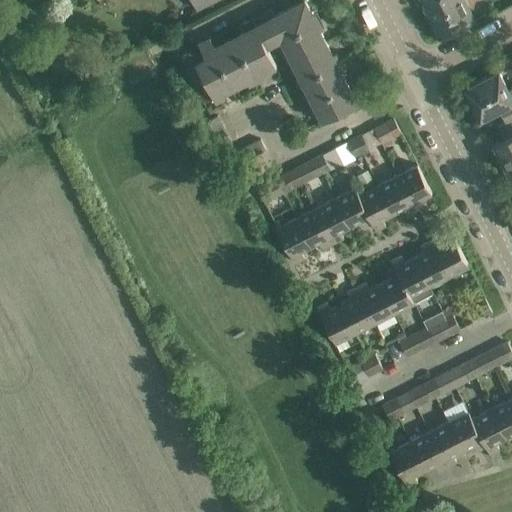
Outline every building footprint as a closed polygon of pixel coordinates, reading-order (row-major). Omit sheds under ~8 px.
[(191,0),(196,9),(214,0),(191,0)] [(272,23),(195,62),(201,74),(204,80),(207,85),(210,91),(213,97),(276,65),(266,46),(280,39),(322,120),(356,103),(304,0),(303,0),(269,17),(272,23)] [(423,8),(424,9),(428,17),(437,35),(454,26),(456,30),(474,21),(463,0),(421,0),(425,7),(423,8)] [(11,36),(21,31),(11,12),(2,17),(11,36)] [(195,62),(185,67),(188,73),(198,68),(195,62)] [(198,68),(188,73),(191,79),(201,74),(198,68)] [(488,76),(464,88),(479,118),(499,108),(506,122),(506,123),(511,119),(511,91),(509,93),(498,71),(488,76)] [(201,74),(191,79),(194,85),(204,80),(201,74)] [(204,80),(194,85),(197,90),(207,85),(204,80)] [(207,85),(197,90),(200,96),(210,91),(207,85)] [(210,91),(200,96),(203,102),(213,97),(210,91)] [(207,121),(210,126),(220,121),(217,116),(207,121)] [(381,143),(393,136),(400,132),(393,118),(373,128),(381,143)] [(505,138),(493,144),(508,174),(511,171),(511,119),(506,123),(506,122),(499,126),(505,138)] [(220,121),(210,126),(213,132),(223,127),(220,121)] [(223,127),(213,132),(216,138),(226,133),(223,127)] [(226,133),(216,138),(219,143),(229,138),(226,133)] [(354,138),(361,152),(368,149),(361,134),(354,138)] [(229,138),(219,143),(221,149),(231,144),(229,138)] [(361,152),(354,138),(347,142),(354,156),(361,152)] [(260,139),(254,142),(260,152),(265,149),(260,139)] [(254,142),(249,145),(254,155),(260,152),(254,142)] [(231,144),(221,149),(224,154),(234,149),(231,144)] [(249,145),(243,148),(248,158),(254,155),(249,145)] [(242,160),(248,158),(243,148),(237,150),(242,160)] [(315,158),(322,172),(329,168),(322,154),(315,158)] [(322,172),(315,158),(308,161),(316,175),(322,172)] [(417,165),(399,174),(397,175),(415,210),(424,205),(421,199),(431,193),(417,165)] [(284,192),(291,188),(283,174),(276,177),(284,192)] [(406,215),(415,210),(397,175),(377,185),(392,213),(402,208),(406,215)] [(256,188),(264,202),(271,198),(264,184),(256,188)] [(382,218),(392,213),(377,185),(359,194),(355,187),(354,188),(372,223),(375,230),(385,225),(382,218)] [(335,198),(349,226),(360,220),(363,227),(372,223),(354,188),(335,198)] [(339,231),(349,226),(335,198),(315,207),(333,243),(343,238),(339,231)] [(324,247),(333,243),(315,207),(296,217),(310,246),(321,240),(324,247)] [(301,251),(310,246),(296,217),(276,227),(294,262),(304,257),(301,251)] [(430,240),(448,275),(468,265),(454,237),(443,243),(439,236),(430,240)] [(414,257),(429,285),(448,275),(430,240),(421,245),(425,252),(414,257)] [(431,293),(428,286),(429,285),(414,257),(404,262),(400,256),(391,260),(394,268),(409,296),(410,295),(414,302),(431,293)] [(393,313),(414,302),(410,295),(409,296),(394,268),(386,272),(389,279),(379,284),(393,313)] [(374,322),(393,313),(379,284),(369,289),(366,282),(356,287),(374,322)] [(340,304),(354,332),(374,322),(356,287),(347,292),(350,298),(340,304)] [(477,302),(485,316),(492,312),(485,298),(477,302)] [(335,342),(353,333),(354,332),(340,304),(330,309),(327,302),(317,307),(335,342)] [(460,329),(452,314),(445,318),(453,332),(460,329)] [(438,321),(445,336),(453,332),(445,318),(438,321)] [(403,332),(396,335),(397,338),(399,341),(406,338),(403,332)] [(406,338),(413,352),(421,348),(413,334),(406,338)] [(413,352),(406,338),(399,341),(406,356),(413,352)] [(511,352),(507,341),(500,345),(507,359),(511,356),(511,352)] [(367,358),(374,372),(382,368),(375,354),(367,358)] [(374,372),(367,358),(361,361),(368,375),(374,372)] [(482,372),(474,358),(468,361),(475,376),(482,372)] [(475,376),(468,361),(460,365),(467,379),(475,376)] [(428,381),(435,396),(442,392),(435,378),(428,381)] [(435,396),(428,381),(421,385),(428,399),(435,396)] [(389,401),(396,416),(404,412),(396,398),(389,401)] [(511,400),(511,398),(491,408),(505,437),(511,433),(511,400)] [(396,416),(389,401),(382,405),(389,419),(396,416)] [(471,418),(485,446),(489,453),(499,449),(495,442),(505,437),(491,408),(472,418),(471,418)] [(471,418),(472,418),(468,411),(448,421),(462,450),(473,444),(476,451),(485,446),(471,418)] [(448,421),(428,431),(446,466),(456,461),(452,454),(462,450),(448,421)] [(409,441),(423,470),(434,464),(437,471),(446,466),(428,431),(409,441)] [(414,474),(423,470),(409,441),(389,451),(407,486),(417,481),(414,474)]
